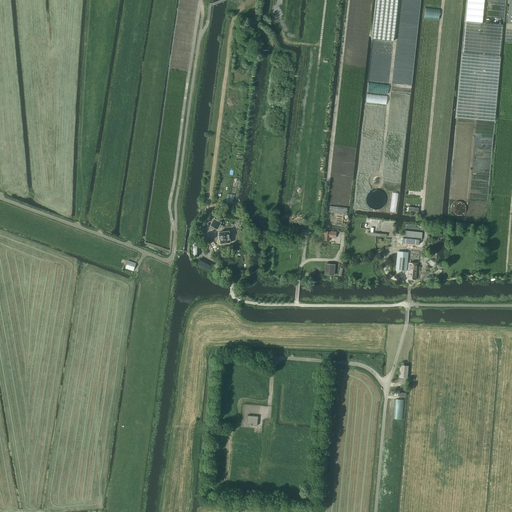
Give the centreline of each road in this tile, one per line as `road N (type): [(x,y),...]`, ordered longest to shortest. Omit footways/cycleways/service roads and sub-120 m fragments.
road 1 (track): [(174,229),(169,203),(200,0)]
road 2 (track): [(349,0),(324,219)]
road 3 (track): [(442,0),(422,212)]
road 4 (track): [(399,0),(378,186)]
road 5 (track): [(407,304),(258,304),(231,293)]
road 6 (unclassified): [(375,511),(387,389)]
